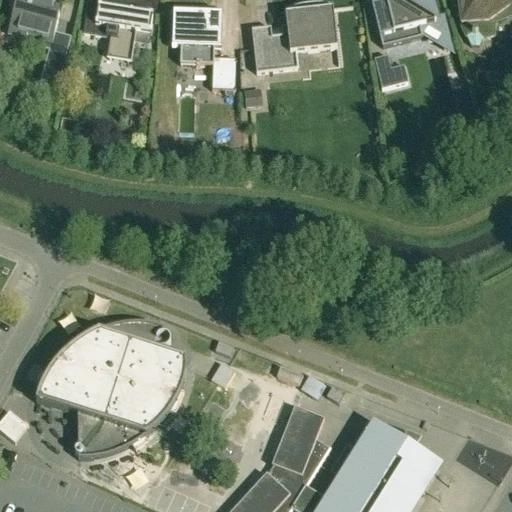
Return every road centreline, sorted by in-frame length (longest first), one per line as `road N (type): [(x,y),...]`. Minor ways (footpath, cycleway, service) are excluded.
road 1 (track): [(511,199),(464,229),(419,233),(267,195),(78,178),(0,145)]
road 2 (unclassified): [(511,433),(61,261)]
road 3 (unclassified): [(0,375),(61,261)]
